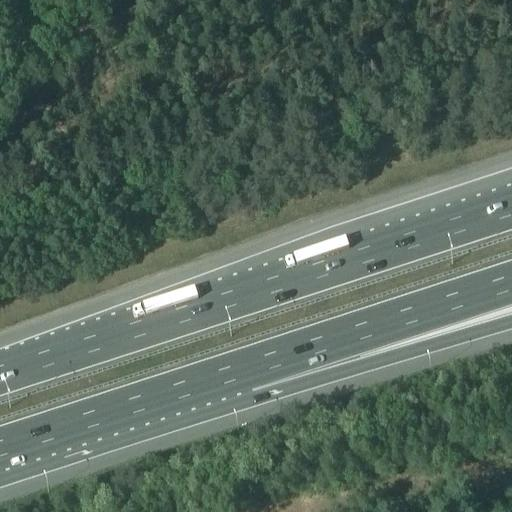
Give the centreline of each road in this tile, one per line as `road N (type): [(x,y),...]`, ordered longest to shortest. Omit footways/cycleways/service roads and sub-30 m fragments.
road 1 (motorway): [(511,207),(0,375)]
road 2 (motorway): [(244,370),(511,283)]
road 3 (motorway): [(244,370),(511,310)]
road 4 (motorway): [(0,449),(244,370)]
